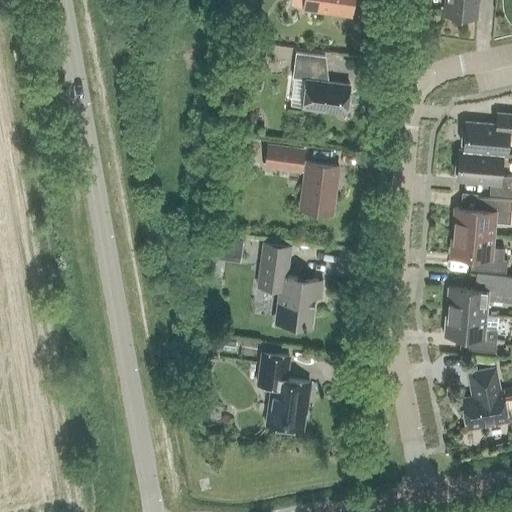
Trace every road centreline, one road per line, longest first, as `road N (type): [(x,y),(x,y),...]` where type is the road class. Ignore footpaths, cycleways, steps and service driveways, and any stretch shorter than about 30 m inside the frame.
road 1 (unclassified): [(151,511),(60,0)]
road 2 (residential): [(420,499),(392,324),(410,78)]
